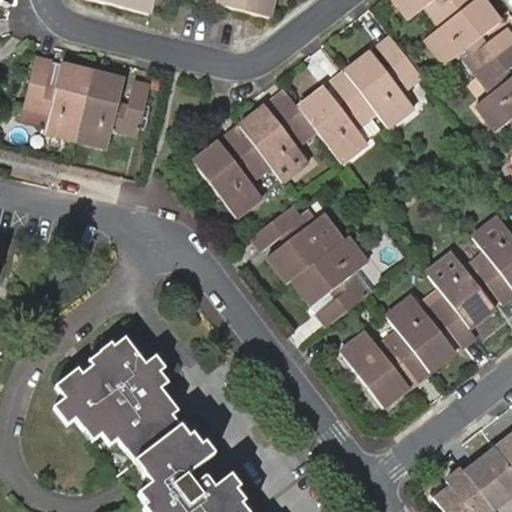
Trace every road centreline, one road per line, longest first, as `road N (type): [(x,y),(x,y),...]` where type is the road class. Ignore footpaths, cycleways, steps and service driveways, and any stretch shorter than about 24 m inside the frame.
road 1 (residential): [(370,483),(182,243),(156,237)]
road 2 (residential): [(51,0),(60,21),(227,66),(259,61),(341,0)]
road 3 (track): [(179,53),(143,194),(156,237)]
road 4 (residential): [(370,483),(511,371)]
